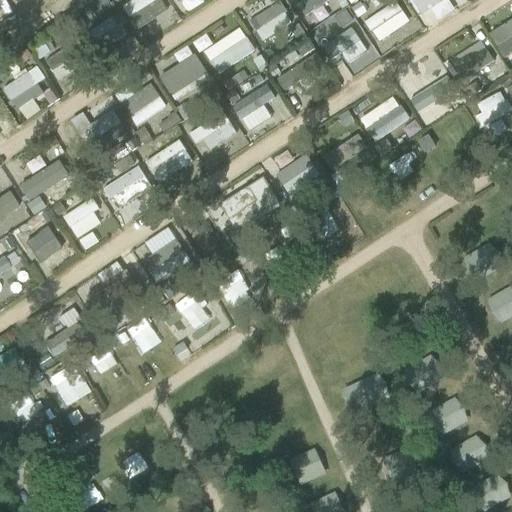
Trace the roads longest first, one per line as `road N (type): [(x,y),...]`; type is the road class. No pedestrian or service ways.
road 1 (unknown): [(408,511),(297,304)]
road 2 (unknown): [(224,511),(158,391)]
